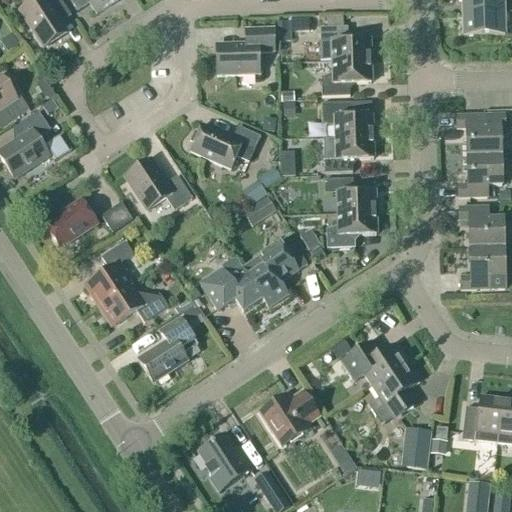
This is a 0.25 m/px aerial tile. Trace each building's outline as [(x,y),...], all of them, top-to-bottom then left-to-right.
[(42,48),(64,33),(59,26),(70,19),(58,0),(40,0),(19,13),(42,48)] [(67,0),(77,14),(90,6),(97,17),(118,4),(115,0),(67,0)] [(461,0),(462,15),(503,14),(502,0),(461,0)] [(503,14),(462,15),(462,39),(504,38),(503,14)] [(342,20),(326,20),(326,31),(342,30),(342,20)] [(308,22),(297,22),(298,34),(308,34),(308,22)] [(332,65),(369,64),(368,42),(347,43),(347,30),(342,30),(326,31),(318,31),(319,45),(331,44),(332,65)] [(216,79),(258,78),(258,56),(273,55),(273,32),(245,33),(245,47),(215,48),(216,79)] [(10,36),(0,43),(0,44),(7,56),(18,48),(10,36)] [(369,64),(332,65),(332,77),(320,81),(321,100),(349,100),(348,87),(370,86),(369,64)] [(15,101),(1,79),(0,80),(0,130),(28,112),(19,99),(15,101)] [(49,91),(41,96),(46,103),(54,98),(49,91)] [(293,95),(280,96),(281,105),(293,104),(293,95)] [(52,103),(42,109),(47,117),(57,111),(52,103)] [(293,105),(283,106),(283,120),(294,119),(293,105)] [(334,141),(372,140),(371,118),(350,119),(349,106),(321,107),(322,126),(334,129),(334,141)] [(69,155),(58,139),(50,145),(45,137),(50,133),(38,115),(14,130),(21,140),(0,154),(0,160),(14,182),(51,157),(56,164),(69,155)] [(466,160),(500,159),(499,131),(503,131),(503,118),(455,119),(456,132),(465,132),(466,160)] [(232,142),(201,129),(190,155),(230,173),(235,161),(248,166),(259,140),(237,130),(232,142)] [(372,140),(334,141),(322,142),(323,176),(351,175),(351,163),(372,162),(372,140)] [(500,159),(466,160),(467,188),(457,189),(458,202),(487,201),(486,189),(501,189),(500,159)] [(165,187),(149,163),(124,180),(147,214),(165,202),(174,214),(192,202),(176,179),(165,187)] [(293,168),(281,169),(281,180),(294,179),(293,168)] [(273,171),(256,182),(263,193),(280,181),(273,171)] [(337,217),(374,216),(374,194),(352,195),(352,182),(324,183),(324,197),(336,196),(337,217)] [(508,194),(499,194),(500,203),(508,203),(508,194)] [(60,251),(96,227),(81,204),(44,228),(60,251)] [(112,236),(132,223),(120,206),(100,219),(112,236)] [(469,252),(503,251),(502,222),(487,222),(487,210),(458,211),(458,224),(468,224),(469,252)] [(374,216),(337,217),(337,229),(325,233),(326,252),(354,251),(354,239),(375,238),(374,216)] [(309,232),(299,239),(308,254),(319,247),(309,232)] [(262,303),(262,304),(267,312),(288,299),(279,286),(306,268),(288,241),(260,259),(266,267),(247,280),(262,303)] [(98,310),(131,288),(118,268),(132,258),(124,246),(101,261),(109,273),(84,289),(98,310)] [(317,249),(308,255),(317,268),(325,262),(317,249)] [(503,251),(469,252),(469,280),(460,281),(460,294),(504,292),(503,251)] [(247,280),(236,262),(234,263),(228,263),(220,269),(215,273),(217,276),(199,287),(217,315),(234,304),(242,316),(262,304),(262,303),(247,280)] [(131,288),(98,310),(111,330),(136,314),(144,326),(167,311),(159,298),(155,301),(137,297),(131,288)] [(193,290),(186,295),(192,304),(199,300),(193,290)] [(153,387),(187,365),(182,358),(197,348),(179,322),(159,335),(165,345),(137,363),(153,387)] [(343,344),(333,351),(338,359),(349,353),(343,344)] [(371,390),(406,367),(394,348),(379,357),(371,345),(339,366),(352,386),(364,378),(371,390)] [(406,367),(371,390),(378,401),(367,408),(380,428),(412,407),(404,395),(419,385),(406,367)] [(318,420),(302,395),(288,404),(285,398),(258,416),(281,450),(307,433),(305,429),(318,420)] [(496,447),(501,402),(479,400),(477,412),(465,410),(461,443),(496,447)] [(511,403),(501,402),(496,447),(511,449),(511,403)] [(427,473),(432,435),(404,431),(399,470),(427,473)] [(446,443),(447,431),(436,431),(435,442),(446,443)] [(239,460),(224,438),(197,456),(212,478),(208,480),(218,495),(250,474),(240,459),(239,460)] [(432,444),(430,456),(442,457),(444,445),(432,444)] [(348,462),(337,469),(344,479),(355,471),(348,462)] [(358,474),(356,489),(370,490),(371,476),(358,474)] [(270,508),(282,501),(266,476),(254,484),(270,508)] [(471,486),(467,511),(486,511),(489,488),(471,486)] [(507,511),(510,496),(495,494),(492,511),(507,511)] [(422,502),(420,511),(430,511),(431,503),(422,502)]
